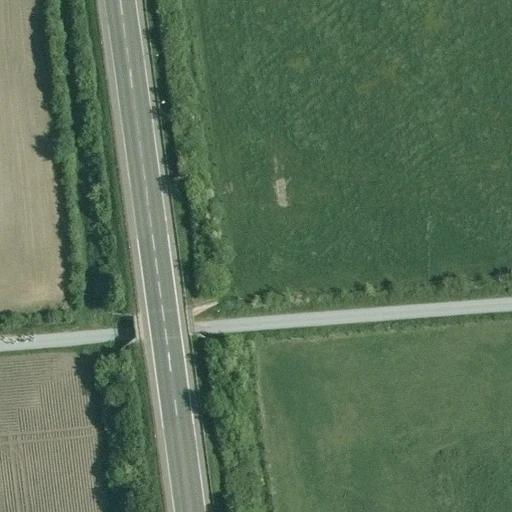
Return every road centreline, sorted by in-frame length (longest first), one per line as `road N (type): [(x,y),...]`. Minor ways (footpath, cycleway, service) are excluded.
road 1 (secondary): [(123,0),(194,511)]
road 2 (unclassified): [(511,304),(0,346)]
